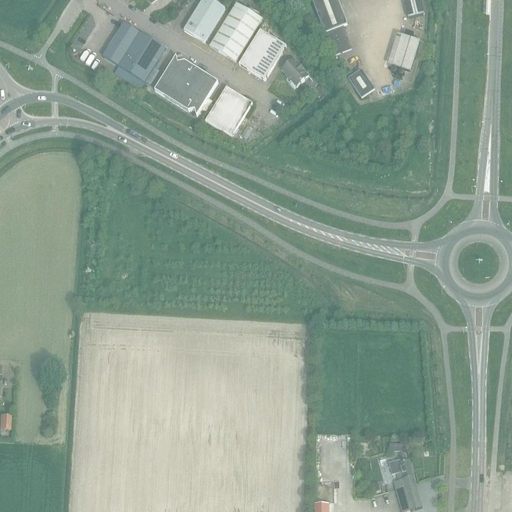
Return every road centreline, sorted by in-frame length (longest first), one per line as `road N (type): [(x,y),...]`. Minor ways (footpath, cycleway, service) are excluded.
road 1 (secondary): [(353,241),(282,216),(120,133)]
road 2 (unclassified): [(260,93),(106,0)]
road 3 (unclassified): [(488,153),(496,0)]
road 4 (tertiary): [(476,511),(478,379)]
